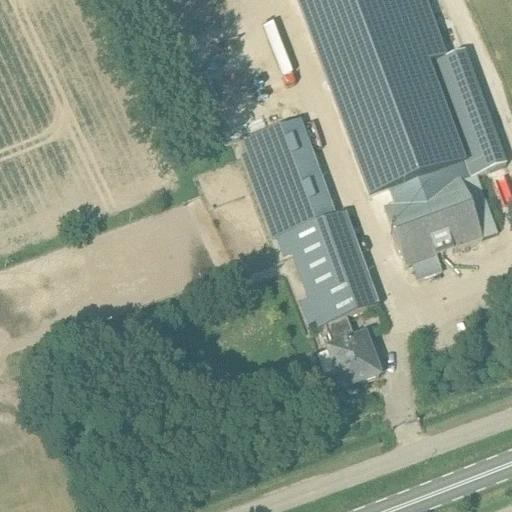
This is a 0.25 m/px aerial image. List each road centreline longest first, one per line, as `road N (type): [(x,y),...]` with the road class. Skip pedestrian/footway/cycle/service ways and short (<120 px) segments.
road 1 (unclassified): [(259,511),(511,417)]
road 2 (primary): [(381,511),(511,462)]
